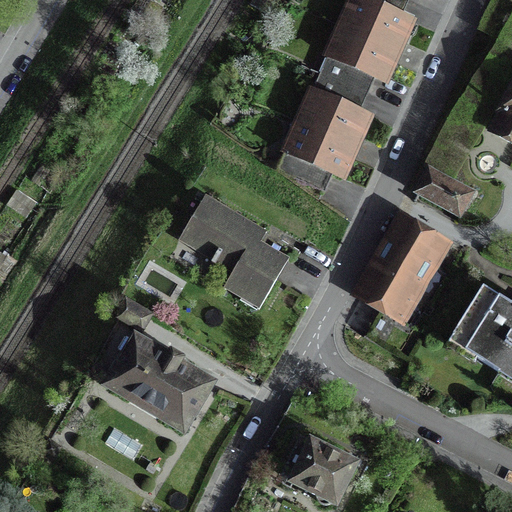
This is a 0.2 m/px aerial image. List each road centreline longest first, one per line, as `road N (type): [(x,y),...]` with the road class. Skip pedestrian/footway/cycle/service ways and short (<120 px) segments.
road 1 (residential): [(471,0),(305,354)]
road 2 (residential): [(305,354),(511,466)]
road 3 (residential): [(305,354),(215,511)]
